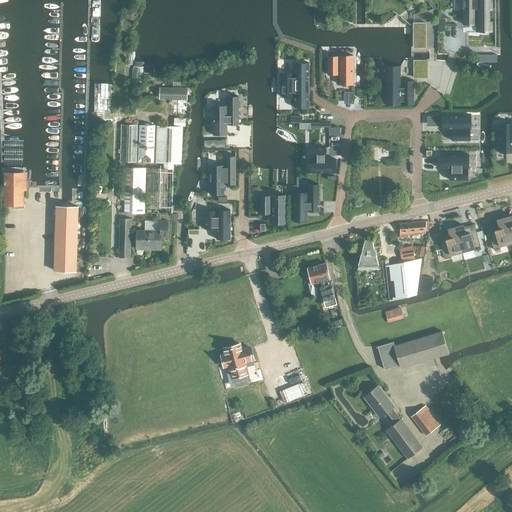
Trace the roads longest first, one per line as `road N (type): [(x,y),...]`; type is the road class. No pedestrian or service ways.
road 1 (tertiary): [(0,316),(335,232)]
road 2 (unknown): [(250,253),(245,115)]
